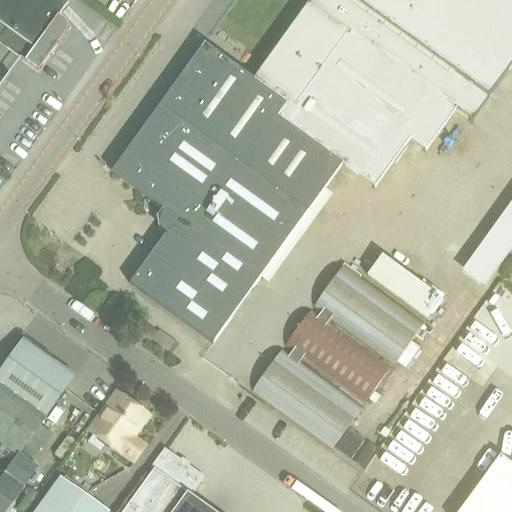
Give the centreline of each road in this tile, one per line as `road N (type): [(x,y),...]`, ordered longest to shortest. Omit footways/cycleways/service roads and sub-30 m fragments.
road 1 (residential): [(339,511),(0,261)]
road 2 (residential): [(0,234),(163,0)]
